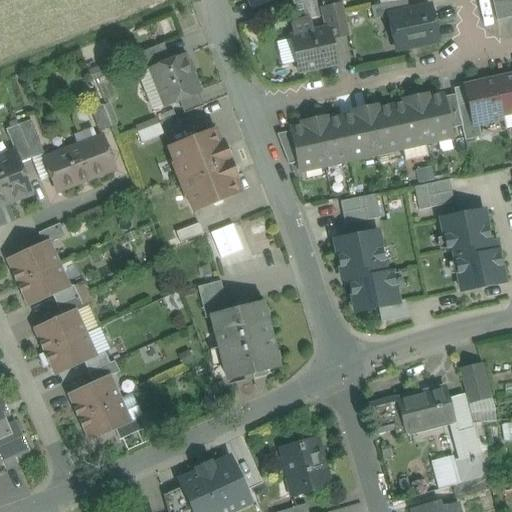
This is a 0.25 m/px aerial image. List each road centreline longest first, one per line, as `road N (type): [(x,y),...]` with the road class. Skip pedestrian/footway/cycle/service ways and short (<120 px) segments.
road 1 (residential): [(339,375),(71,489)]
road 2 (residential): [(465,0),(480,58),(257,113)]
road 3 (residential): [(339,375),(257,113)]
road 4 (residential): [(71,489),(0,318)]
road 5 (residential): [(511,320),(403,348),(339,375)]
road 6 (residential): [(339,375),(378,511)]
road 7 (residential): [(257,113),(212,0)]
